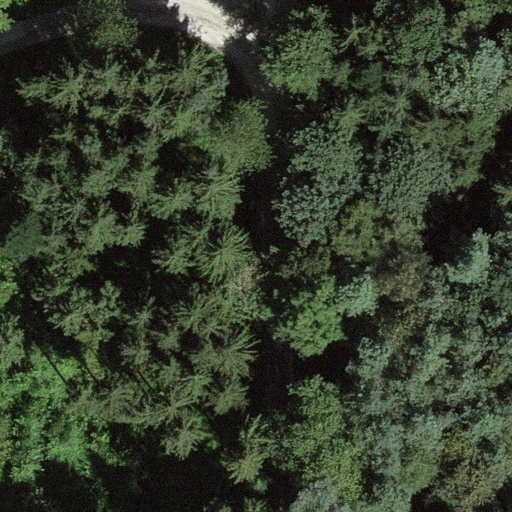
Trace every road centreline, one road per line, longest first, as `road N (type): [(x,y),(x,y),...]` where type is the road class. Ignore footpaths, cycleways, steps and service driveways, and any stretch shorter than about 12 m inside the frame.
road 1 (track): [(295,511),(275,407),(271,0)]
road 2 (track): [(0,47),(120,9),(271,21)]
